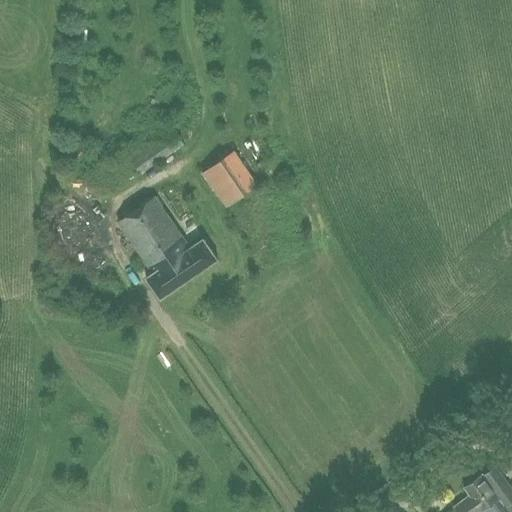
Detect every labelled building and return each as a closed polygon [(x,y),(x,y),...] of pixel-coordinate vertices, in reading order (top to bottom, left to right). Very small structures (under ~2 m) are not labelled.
[(140,173),(158,161),(145,142),(127,154),(140,173)] [(203,171),(226,205),(257,184),(233,150),(203,171)] [(200,151),(189,157),(196,169),(207,163),(200,151)] [(162,172),(179,204),(204,190),(187,159),(162,172)] [(189,247),(154,195),(117,219),(152,271),(143,277),(158,299),(217,260),(202,238),(189,247)] [(482,474),(481,473),(464,485),(471,494),(455,506),(459,511),(509,511),(504,504),(511,498),(511,487),(495,464),(482,474)]
